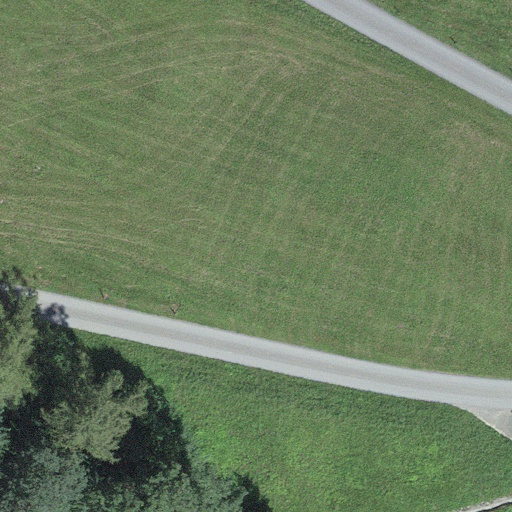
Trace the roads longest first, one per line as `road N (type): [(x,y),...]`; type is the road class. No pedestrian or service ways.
road 1 (unclassified): [(511,387),(481,389),(210,341),(0,251)]
road 2 (unclassified): [(343,0),(511,96)]
